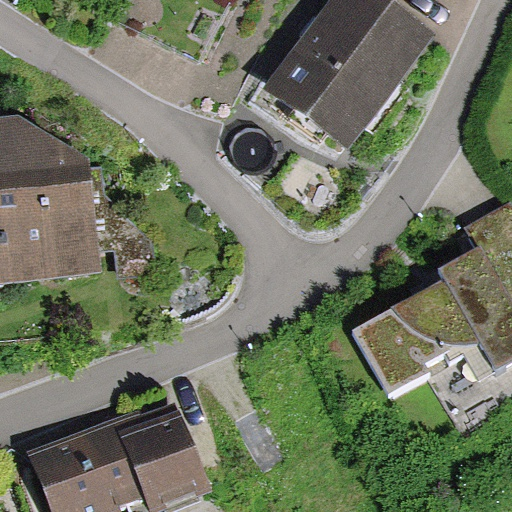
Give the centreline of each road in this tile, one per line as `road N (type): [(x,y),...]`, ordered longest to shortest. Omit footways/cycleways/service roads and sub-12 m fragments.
road 1 (residential): [(0,19),(85,72),(178,146),(290,290)]
road 2 (residential): [(290,290),(368,235),(444,139),(502,0)]
road 3 (residential): [(0,422),(218,332),(290,290)]
